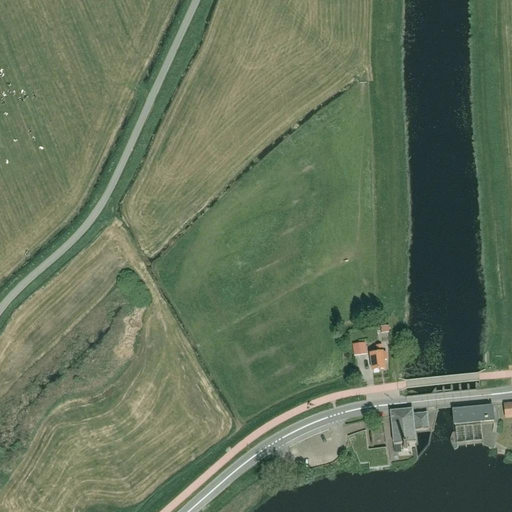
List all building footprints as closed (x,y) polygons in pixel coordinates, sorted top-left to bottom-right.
[(382,322),(383,333),(394,331),(392,321),(382,322)] [(370,338),(355,340),(357,353),(372,350),(370,338)] [(387,360),(386,352),(383,353),(382,346),(376,346),(377,353),(370,354),(372,371),(385,370),(384,361),(387,360)] [(480,423),(494,421),(492,408),(454,411),(453,411),(454,425),(455,425),(480,423)] [(413,415),(412,410),(390,412),(394,446),(416,444),(415,432),(429,430),(427,414),(413,415)] [(360,465),(368,464),(369,469),(388,467),(386,448),(368,450),(366,430),(357,433),(348,437),(354,453),(355,453),(360,465)] [(510,447),(511,439),(502,437),(501,445),(510,447)]
